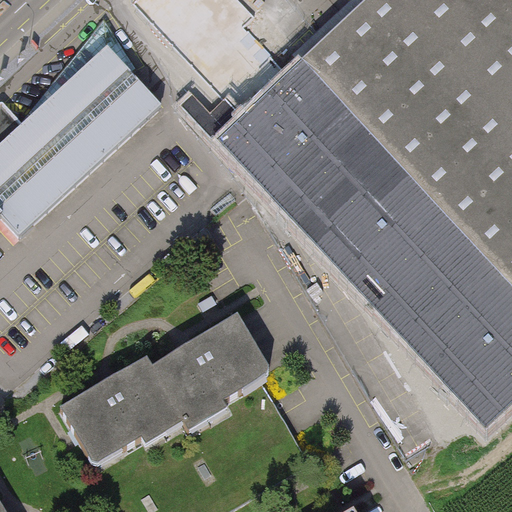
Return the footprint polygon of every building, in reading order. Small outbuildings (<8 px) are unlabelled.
[(232,0),(142,0),(241,168),(308,127),(232,0)] [(511,0),(371,0),(303,64),(511,287),(511,0)] [(0,214),(20,236),(161,108),(131,74),(137,68),(105,20),(21,123),(25,128),(0,150),(0,214)] [(319,152),(288,170),(447,441),(511,403),(511,363),(460,394),(319,152)] [(106,388),(61,414),(92,467),(122,450),(124,454),(181,420),(186,429),(245,394),(242,390),(269,375),(238,322),(197,346),(152,372),(147,364),(106,388)] [(442,506),(467,489),(448,462),(423,479),(442,506)]
